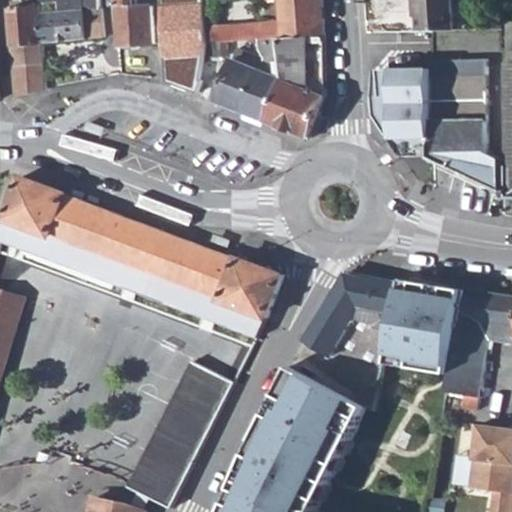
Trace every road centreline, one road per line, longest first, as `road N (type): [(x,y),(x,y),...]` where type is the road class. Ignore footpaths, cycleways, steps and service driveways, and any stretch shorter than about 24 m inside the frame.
road 1 (tertiary): [(0,147),(54,146),(229,208),(294,202)]
road 2 (tertiary): [(198,511),(314,275),(320,238)]
road 3 (tertiary): [(342,159),(350,145),(340,0)]
road 4 (tertiary): [(374,213),(431,237),(511,248)]
